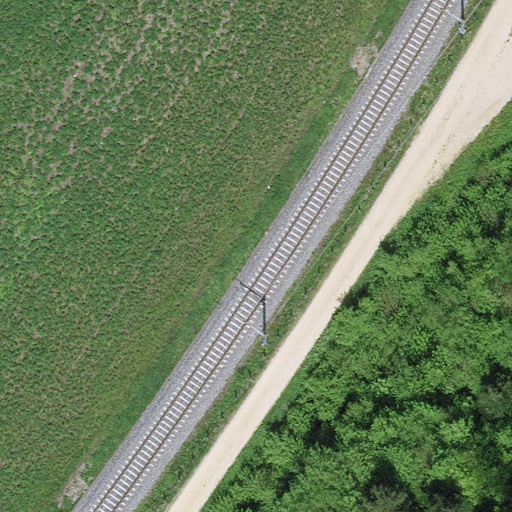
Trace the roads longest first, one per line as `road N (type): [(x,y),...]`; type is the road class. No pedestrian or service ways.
road 1 (track): [(509,0),(398,202),(183,511)]
road 2 (track): [(398,202),(511,121)]
